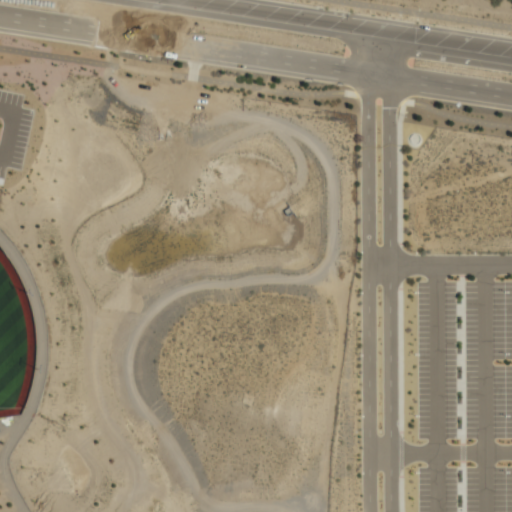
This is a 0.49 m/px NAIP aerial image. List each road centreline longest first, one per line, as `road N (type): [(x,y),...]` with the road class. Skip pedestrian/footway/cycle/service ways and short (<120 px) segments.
road 1 (tertiary): [(386,33),(366,77),(376,264),(370,511)]
road 2 (tertiary): [(391,511),(396,264),(386,33)]
road 3 (tertiary): [(0,17),(407,83)]
road 4 (tertiary): [(416,36),(154,0)]
road 5 (tertiary): [(376,264),(511,264)]
